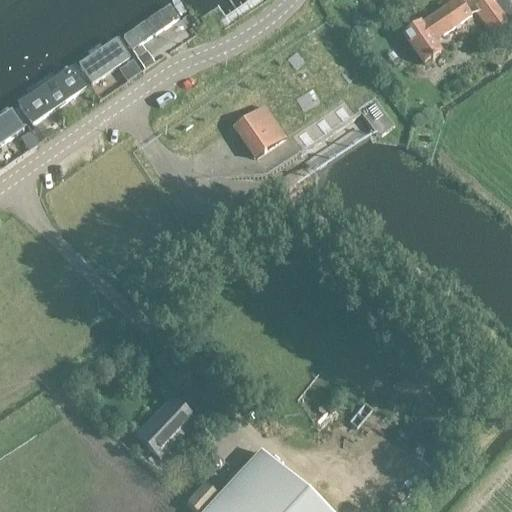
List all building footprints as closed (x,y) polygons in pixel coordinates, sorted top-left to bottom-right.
[(155,0),(114,28),(137,67),(200,23),(182,0),(155,0)] [(491,0),(489,0),(474,11),(493,38),(506,28),(509,32),(511,29),(511,17),(500,0),(497,0),(496,1),(495,0),(493,2),(491,0)] [(426,50),(470,19),(458,2),(421,28),(419,26),(403,38),(424,67),(434,60),(426,50)] [(73,58),(96,94),(137,67),(112,33),(73,58)] [(10,100),(32,134),(93,92),(71,59),(10,100)] [(0,115),(0,154),(31,135),(12,107),(0,115)] [(264,110),(235,130),(257,161),(285,142),(264,110)] [(159,461),(195,423),(173,402),(137,440),(159,461)] [(317,511),(261,457),(220,499),(207,511),(317,511)] [(204,485),(186,504),(194,511),(207,511),(220,499),(204,485)]
